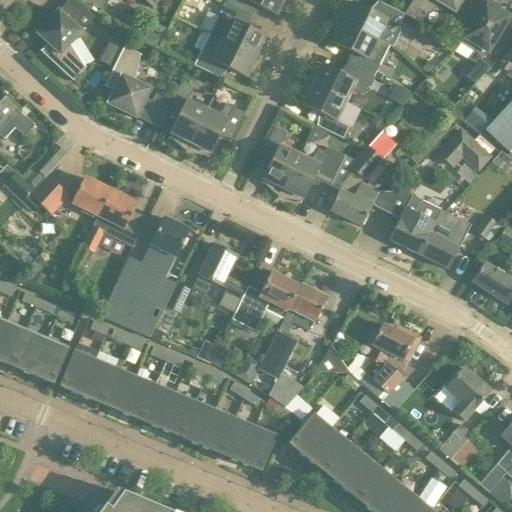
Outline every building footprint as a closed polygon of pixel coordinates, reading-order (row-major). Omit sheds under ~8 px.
[(140,0),(145,2),(152,9),(161,0),(109,0),(110,1),(111,0),(140,0)] [(226,0),(224,5),(251,18),(256,7),(280,19),(293,1),(291,0),(226,0)] [(461,0),(413,0),(404,16),(420,26),(439,5),(453,14),(461,0)] [(462,40),(476,48),(468,61),(475,65),(464,77),(473,86),(490,67),(482,59),(486,54),(508,19),(499,13),(501,9),(488,1),(486,5),(484,4),(462,40)] [(334,21),(388,48),(389,49),(398,32),(397,29),(403,16),(377,3),(371,15),(347,3),(334,21)] [(208,36),(221,42),(263,63),(269,41),(245,29),(251,18),(224,5),(208,36)] [(86,69),(69,46),(80,33),(58,13),(37,35),(47,44),(40,52),(73,83),(86,69)] [(378,67),(388,48),(334,21),(328,43),(351,55),(346,66),(373,79),(378,67)] [(151,26),(143,41),(157,48),(165,31),(151,26)] [(221,42),(208,36),(193,67),(220,81),(226,69),(249,81),(263,63),(221,42)] [(104,88),(114,93),(108,105),(135,119),(149,91),(134,84),(140,56),(124,48),(104,88)] [(511,76),(511,48),(506,57),(503,56),(496,67),(511,76)] [(317,65),(303,83),(345,103),(350,93),(364,97),(373,79),(346,66),(341,76),(317,65)] [(345,103),(303,83),(297,104),(321,116),(315,128),(342,141),(348,129),(335,123),(345,103)] [(168,140),(186,153),(206,112),(187,103),(193,90),(181,84),(168,111),(179,116),(168,140)] [(33,127),(17,112),(21,109),(2,91),(0,93),(0,138),(2,140),(13,128),(22,138),(33,127)] [(511,100),(490,124),(483,132),(510,156),(511,153),(511,100)] [(206,112),(186,153),(208,160),(219,136),(231,142),(244,115),(226,106),(217,117),(206,112)] [(478,138),(483,132),(490,124),(473,111),(461,125),(478,138)] [(260,186),(278,199),(299,158),(280,148),(286,135),(274,129),(261,156),(272,162),(260,186)] [(490,157),(459,129),(436,155),(451,168),(460,158),(477,172),(490,157)] [(64,156),(52,145),(30,168),(42,179),(64,156)] [(365,147),(352,162),(348,167),(363,180),(380,161),(365,147)] [(330,188),(348,167),(352,162),(326,149),(324,154),(318,151),(309,163),(299,158),(278,199),(300,206),(310,186),(312,187),(316,186),(317,183),(329,189),(330,188)] [(29,196),(34,191),(16,175),(4,188),(21,205),(29,196)] [(45,178),(34,191),(29,196),(49,215),(67,197),(45,178)] [(98,217),(110,192),(84,179),(71,204),(97,217),(98,217)] [(366,219),(378,194),(360,185),(353,199),(339,193),(329,213),(360,228),(362,227),(363,228),(367,220),(366,219)] [(136,205),(110,192),(98,217),(97,217),(92,226),(80,248),(93,255),(103,235),(125,246),(131,233),(124,230),(136,205)] [(419,257),(433,226),(441,212),(410,197),(389,242),(419,257)] [(483,240),(495,223),(485,217),(473,233),(483,240)] [(165,308),(176,286),(164,280),(188,231),(163,220),(133,280),(144,285),(136,301),(113,290),(99,318),(150,339),(165,308)] [(442,231),(433,226),(419,257),(448,271),(459,250),(449,245),(457,229),(446,224),(442,231)] [(511,232),(506,228),(496,243),(511,252),(511,232)] [(191,288),(206,295),(212,284),(220,288),(236,256),(213,245),(191,288)] [(473,284),(507,305),(511,297),(511,284),(483,267),(473,284)] [(254,332),(264,311),(282,320),(286,313),(287,313),(288,312),(301,287),(300,288),(271,274),(261,295),(247,288),(231,321),(244,327),(254,332)] [(0,283),(0,293),(10,298),(14,290),(0,283)] [(176,286),(165,308),(178,315),(189,290),(176,286)] [(287,313),(286,313),(282,320),(264,357),(285,367),(299,339),(291,336),(300,318),(315,326),(328,301),(301,287),(288,312),(287,313)] [(35,308),(39,300),(24,294),(20,302),(35,308)] [(39,300),(35,308),(50,315),(54,306),(39,300)] [(59,309),(55,317),(71,323),(74,315),(59,309)] [(92,322),(89,330),(104,337),(108,328),(92,322)] [(11,367),(25,333),(5,324),(0,336),(0,363),(8,367),(8,366),(11,367)] [(364,359),(359,368),(389,396),(403,381),(384,364),(389,354),(403,361),(403,360),(408,362),(420,339),(401,329),(398,335),(382,327),(373,346),(374,347),(368,361),(364,359)] [(124,345),(128,337),(113,331),(109,339),(124,345)] [(30,376),(45,341),(25,333),(11,367),(13,368),(12,369),(30,376)] [(128,337),(124,345),(139,351),(143,343),(128,337)] [(45,341),(30,376),(48,384),(48,383),(51,384),(66,350),(45,341)] [(164,362),(167,354),(152,347),(149,355),(164,362)] [(61,389),(79,397),(94,361),(73,353),(59,387),(62,389),(61,389)] [(167,354),(164,362),(179,368),(182,360),(167,354)] [(97,404),(99,404),(114,370),(94,361),(79,397),(97,404)] [(204,379),(207,371),(192,364),(189,372),(204,379)] [(472,412),(489,393),(463,369),(446,389),(462,403),(453,413),(463,422),(472,412)] [(101,406),(119,414),(134,378),(114,370),(99,404),(102,405),(101,406)] [(207,371),(204,379),(219,385),(222,377),(207,371)] [(355,392),(356,390),(360,385),(348,374),(342,381),(355,392)] [(279,377),(268,398),(278,405),(284,409),(301,390),(279,377)] [(137,420),(139,421),(154,387),(134,378),(119,414),(137,421),(137,420)] [(242,399),(247,392),(233,383),(228,390),(242,399)] [(141,423),(159,430),(174,395),(154,387),(139,421),(141,422),(141,423)] [(247,392),(242,399),(256,408),(261,400),(247,392)] [(177,437),(179,438),(193,403),(174,395),(159,430),(176,438),(177,437)] [(371,413),(377,407),(364,396),(359,403),(371,413)] [(181,440),(199,447),(213,412),(193,403),(179,438),(181,439),(181,440)] [(284,409),(278,405),(273,413),(286,422),(291,414),(284,409)] [(389,417),(377,407),(371,413),(383,424),(389,417)] [(217,454),(219,455),(233,420),(213,412),(199,447),(216,455),(217,454)] [(305,460),(329,430),(312,416),(288,445),(291,447),(290,448),(305,460)] [(221,456),(238,464),(253,428),(233,420),(219,455),(221,456)] [(511,468),(511,423),(500,437),(511,447),(478,486),(489,495),(502,480),(506,476),(511,468)] [(404,442),(410,435),(397,424),(391,431),(404,442)] [(437,451),(449,461),(454,454),(471,436),(459,426),(443,444),(437,451)] [(253,428),(238,464),(256,471),(259,472),(274,437),(253,428)] [(322,473),(346,444),(329,430),(305,460),(320,472),(321,471),(322,473)] [(410,435),(404,442),(416,452),(422,446),(410,435)] [(339,487),(363,457),(346,444),(322,473),(324,474),(324,475),(339,487)] [(437,470),(442,463),(430,452),(424,459),(437,470)] [(356,500),(380,471),(363,457),(339,487),(354,499),(356,500)] [(455,474),(442,463),(437,470),(449,480),(455,474)] [(369,511),(374,511),(396,485),(380,471),(356,500),(358,502),(357,502),(369,511)] [(470,498),(475,491),(463,480),(457,487),(470,498)] [(502,480),(489,495),(503,507),(509,500),(508,485),(502,480)] [(402,511),(413,498),(396,485),(374,511),(402,511)] [(115,491),(104,506),(99,511),(165,511),(138,501),(115,491)] [(475,491),(470,498),(482,508),(488,502),(475,491)] [(429,511),(430,511),(413,498),(402,511),(429,511)]
